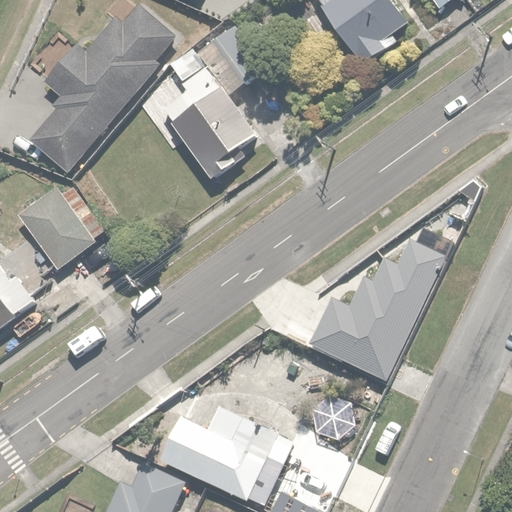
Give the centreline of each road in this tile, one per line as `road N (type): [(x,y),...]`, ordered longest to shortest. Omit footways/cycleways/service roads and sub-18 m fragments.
road 1 (tertiary): [(511,78),(0,442)]
road 2 (residential): [(511,285),(405,511)]
